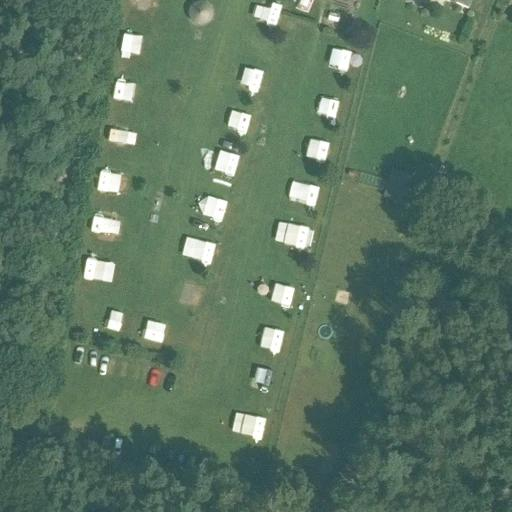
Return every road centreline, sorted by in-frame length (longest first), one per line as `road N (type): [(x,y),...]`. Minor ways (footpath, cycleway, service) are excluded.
road 1 (track): [(88,0),(6,511)]
road 2 (track): [(23,423),(68,451),(132,471),(261,493),(261,511)]
road 3 (track): [(377,511),(261,493),(274,511)]
